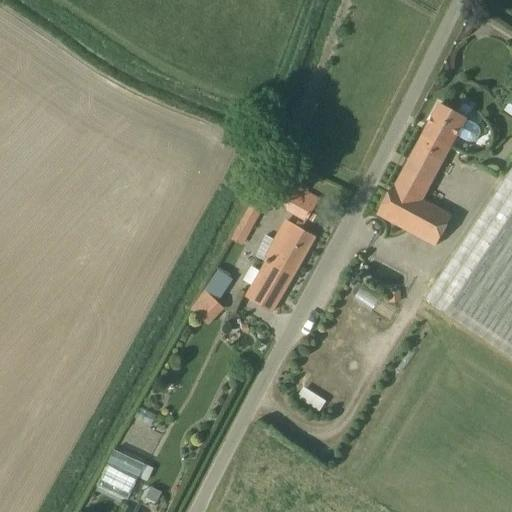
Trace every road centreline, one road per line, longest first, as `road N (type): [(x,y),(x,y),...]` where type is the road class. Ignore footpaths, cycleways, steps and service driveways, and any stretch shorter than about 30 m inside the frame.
road 1 (unclassified): [(195,511),(456,0)]
road 2 (track): [(41,0),(138,65),(246,109),(369,179)]
